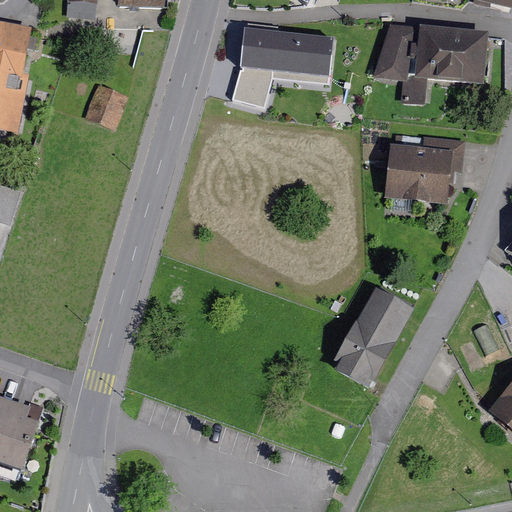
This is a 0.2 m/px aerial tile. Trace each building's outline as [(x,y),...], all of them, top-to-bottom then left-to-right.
[(73,0),(74,9),(102,9),(101,0),(73,0)] [(175,0),(130,0),(130,12),(175,12),(175,0)] [(41,30),(0,24),(0,123),(23,128),(41,30)] [(492,28),(434,27),(433,72),(491,74),(492,28)] [(333,38),(245,29),(241,70),(232,101),(264,108),(272,79),(329,84),(333,38)] [(131,96),(110,89),(100,120),(121,127),(131,96)] [(464,150),(400,146),(398,194),(462,198),(464,150)] [(419,308),(386,290),(346,363),(378,381),(419,308)] [(49,411),(0,394),(0,461),(30,471),(49,411)] [(511,396),(503,408),(511,415),(511,396)]
